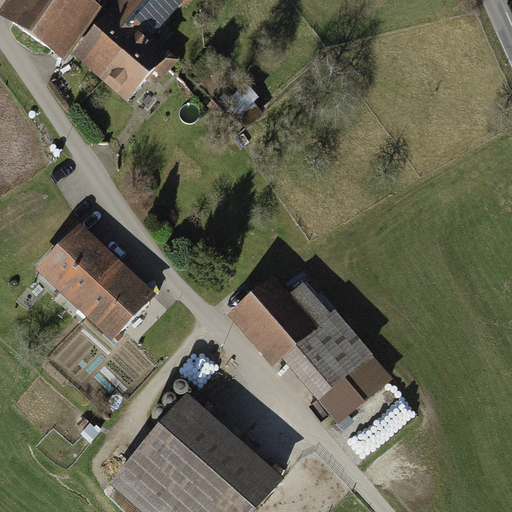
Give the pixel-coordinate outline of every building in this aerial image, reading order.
[(71,64),(105,25),(80,7),(84,0),(14,0),(0,21),(0,29),(64,74),(71,64)] [(126,0),(105,25),(71,64),(129,113),(166,70),(148,55),(195,0),(126,0)] [(240,125),(257,107),(241,93),(225,110),(240,125)] [(152,303),(78,233),(33,281),(107,351),(152,303)] [(269,286),(227,323),(275,376),(283,368),(321,410),(340,393),(361,416),(391,388),(305,293),(289,307),(269,286)] [(182,395),(178,393),(174,395),(172,400),(173,404),(177,407),(181,406),(185,403),(185,398),(182,395)] [(171,408),(166,406),(162,408),(160,412),(161,417),(165,420),(170,419),(173,416),(173,411),(171,408)] [(262,511),(281,490),(185,408),(110,494),(130,511),(262,511)] [(160,420),(155,419),(151,421),(149,425),(150,430),(154,432),(159,432),(162,429),(162,424),(160,420)]
